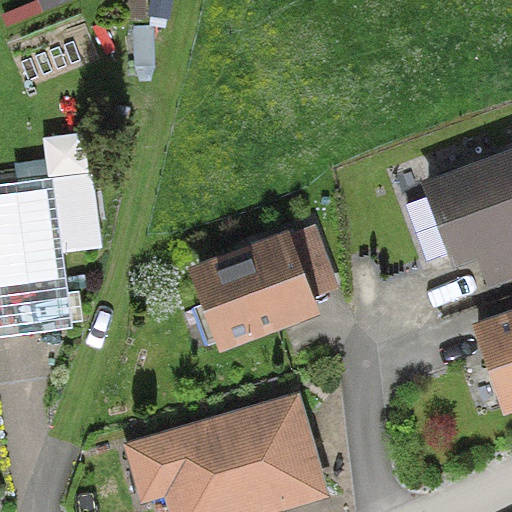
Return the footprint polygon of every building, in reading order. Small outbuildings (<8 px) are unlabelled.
[(511,246),(511,147),(421,181),(427,197),(406,204),(427,261),(448,253),(454,268),(478,259),(511,246)] [(95,171),(0,182),(0,338),(74,329),(65,254),(105,249),(95,171)] [(315,223),(290,232),(314,297),(339,287),(315,223)] [(290,232),(289,228),(187,266),(220,352),(321,314),(314,297),(290,232)] [(511,246),(478,259),(488,288),(511,278),(511,246)] [(511,412),(511,307),(470,323),(503,416),(511,412)] [(276,511),(331,496),(300,389),(121,441),(139,503),(165,496),(169,511),(276,511)]
